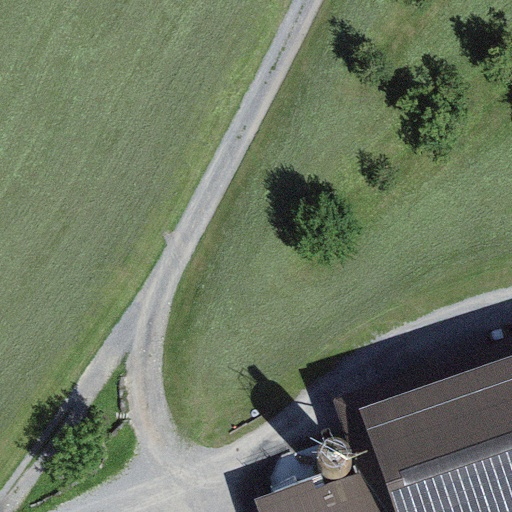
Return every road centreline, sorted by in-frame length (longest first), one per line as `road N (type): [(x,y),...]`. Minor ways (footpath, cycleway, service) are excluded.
road 1 (track): [(1,511),(149,308),(313,0)]
road 2 (track): [(149,308),(147,378),(178,511)]
